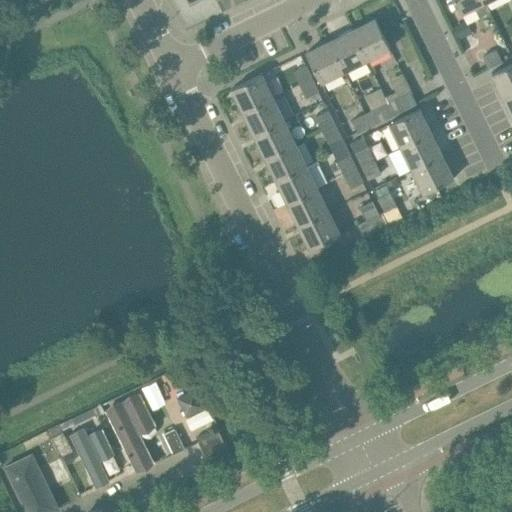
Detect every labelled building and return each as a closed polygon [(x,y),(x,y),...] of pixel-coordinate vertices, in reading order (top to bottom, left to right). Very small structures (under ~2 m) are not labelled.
[(485,2),(484,0),(455,0),(461,12),(461,14),(474,7),(479,17),(490,12),(486,4),(485,2)] [(376,18),(352,30),(367,60),(391,48),(390,47),(389,47),(379,26),(376,20),(377,20),(376,18)] [(470,35),(464,23),(453,28),(459,40),(470,35)] [(367,60),(352,30),(330,41),(344,71),(367,60)] [(321,82),(344,71),(330,41),(306,52),(321,82)] [(502,61),(496,49),(482,56),(488,68),(502,61)] [(503,97),(511,92),(511,63),(493,73),(491,73),(503,97)] [(300,85),(312,79),(305,65),(293,71),(300,85)] [(232,89),(243,112),(273,97),(262,74),(232,89)] [(319,92),(312,79),(300,85),(306,98),(319,92)] [(411,91),(388,102),(394,115),(417,104),(416,102),(417,102),(411,91)] [(511,115),(511,92),(503,97),(511,115)] [(243,112),(254,134),(284,120),(273,97),(243,112)] [(371,126),(394,115),(388,102),(365,113),(371,126)] [(389,124),(401,147),(431,132),(420,109),(389,124)] [(322,130),(335,124),(328,110),(315,116),(322,130)] [(371,126),(365,113),(351,120),(357,133),(371,126)] [(284,120),(254,134),(265,157),(294,143),(284,120)] [(341,137),(335,124),(322,130),(328,143),(341,137)] [(401,147),(412,170),(442,155),(431,132),(401,147)] [(361,166),(374,160),(363,137),(350,143),(361,166)] [(265,157),(276,180),(305,166),(294,143),(265,157)] [(350,155),(337,161),(344,175),(357,169),(350,155)] [(454,178),(442,155),(412,170),(423,193),(452,179),(454,178)] [(374,160),(361,166),(368,180),(381,174),(374,160)] [(287,202),(316,189),(305,166),(276,180),(287,202)] [(363,182),(357,169),(344,175),(351,189),(363,182)] [(298,225),(327,211),(316,189),(287,202),(298,225)] [(397,207),(390,192),(377,198),(384,213),(397,207)] [(379,214),(372,200),(360,207),(366,220),(357,224),(363,235),(386,224),(381,213),(379,214)] [(338,235),(327,211),(298,225),(310,249),(312,248),(338,235)] [(175,371),(181,384),(193,378),(187,365),(175,371)] [(177,398),(186,416),(205,407),(196,389),(177,398)] [(106,410),(137,470),(153,462),(138,435),(156,426),(139,393),(106,410)] [(71,434),(96,487),(110,481),(100,460),(114,453),(102,428),(88,435),(84,427),(71,434)] [(164,434),(174,453),(185,448),(175,429),(164,434)] [(52,437),(61,456),(72,450),(62,432),(52,437)] [(231,459),(218,433),(197,444),(202,454),(201,455),(208,470),(231,459)] [(40,442),(49,461),(60,457),(51,437),(40,442)] [(4,466),(26,511),(54,511),(60,509),(32,452),(4,466)] [(62,457),(66,465),(73,461),(69,453),(62,457)]
